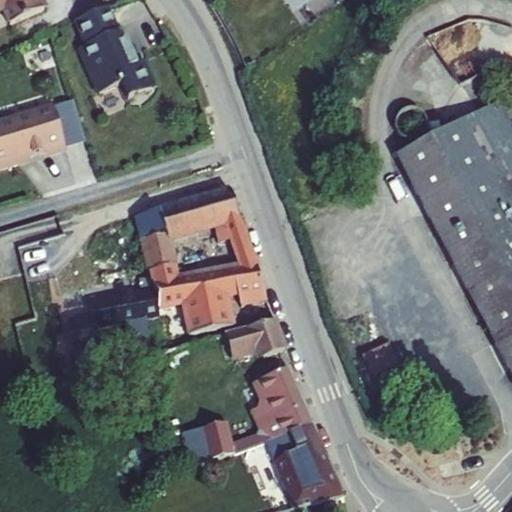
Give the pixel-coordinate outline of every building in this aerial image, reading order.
[(40,2),(38,0),(0,0),(0,3),(6,16),(40,2)] [(118,35),(102,2),(72,16),(83,40),(76,43),(98,88),(119,77),(126,92),(150,81),(138,55),(134,57),(123,33),(118,35)] [(46,107),(0,120),(0,168),(6,167),(9,161),(58,146),(46,107)] [(402,161),(511,369),(511,180),(485,133),(511,121),(511,120),(504,107),(459,131),(438,142),(402,161)] [(511,121),(485,133),(511,180),(511,121)] [(222,183),(130,213),(142,266),(167,259),(161,236),(205,223),(209,237),(221,233),(225,246),(242,239),(222,183)] [(0,234),(0,298),(18,294),(0,234)] [(242,239),(225,246),(231,261),(247,256),(242,239)] [(147,284),(66,301),(72,330),(137,316),(138,323),(154,319),(151,305),(175,300),(182,333),(227,323),(220,292),(233,289),(236,302),(258,296),(247,256),(231,261),(170,273),(170,272),(145,278),(147,284)] [(167,259),(142,266),(145,278),(170,272),(167,259)] [(268,318),(215,335),(220,351),(255,340),(258,352),(277,346),(268,318)] [(391,340),(363,354),(374,377),(402,363),(391,340)] [(280,364),(249,377),(251,382),(246,382),(256,405),(238,412),(252,441),(272,435),(267,421),(284,414),(289,428),(306,421),(280,364)] [(335,487),(306,421),(289,428),(284,414),(267,421),(272,435),(252,441),(283,506),(286,505),(335,487)] [(218,419),(191,427),(201,457),(228,449),(218,419)] [(191,427),(173,433),(184,462),(201,457),(191,427)] [(338,511),(336,503),(324,507),(326,511),(338,511)]
